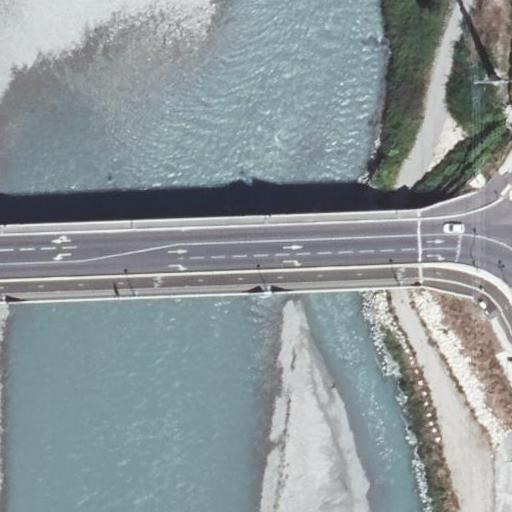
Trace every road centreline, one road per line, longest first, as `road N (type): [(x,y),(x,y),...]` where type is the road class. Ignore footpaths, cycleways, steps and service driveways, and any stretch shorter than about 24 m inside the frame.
road 1 (track): [(468,511),(398,299),(398,193),(465,0)]
road 2 (tertiary): [(418,242),(0,259)]
